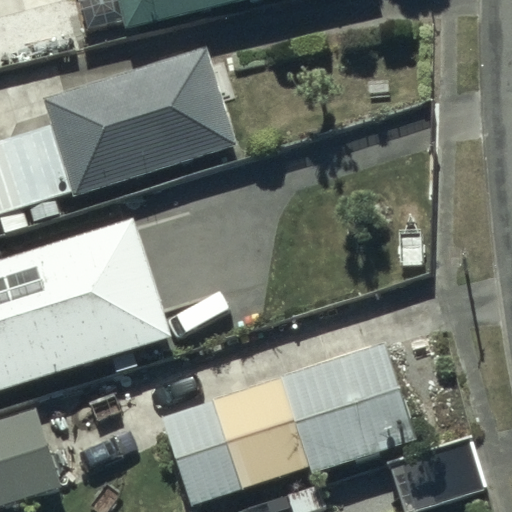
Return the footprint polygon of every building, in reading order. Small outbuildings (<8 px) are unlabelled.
[(120,0),(129,33),(267,0),(120,0)] [(0,217),(239,151),(213,55),(48,100),(57,130),(0,145),(0,217)] [(136,223),(0,265),(0,395),(173,342),(136,223)] [(380,351),(156,425),(184,511),(189,511),(300,473),(303,481),(412,445),(380,351)] [(40,411),(0,422),(0,511),(64,493),(40,411)] [(466,444),(392,469),(406,511),(440,511),(484,497),(466,444)]
